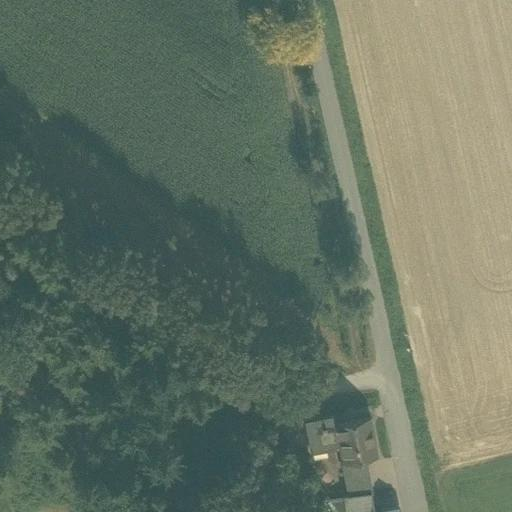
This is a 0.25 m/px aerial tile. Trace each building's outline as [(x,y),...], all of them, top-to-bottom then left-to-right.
[(310,453),(338,447),(334,424),(335,423),(333,415),(303,420),(310,453)] [(367,417),(335,423),(334,424),(338,447),(341,462),(365,458),(375,456),(367,417)] [(365,458),(341,462),(340,463),(342,468),(366,463),(365,458)] [(342,468),(344,480),(368,475),(366,463),(342,468)] [(368,475),(344,480),(347,495),(370,492),(371,492),(368,475)] [(342,496),(344,511),(350,511),(372,509),(370,492),(347,495),(342,496)]
